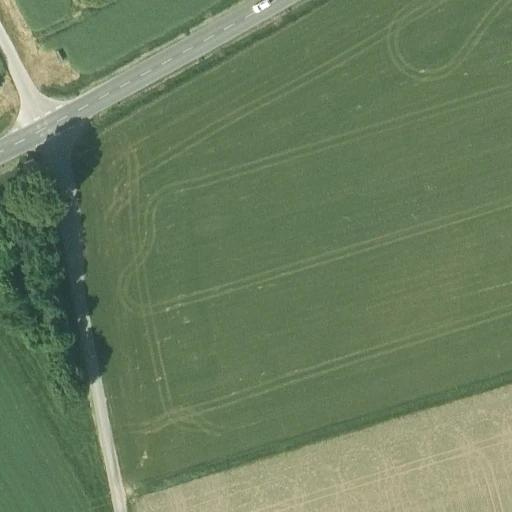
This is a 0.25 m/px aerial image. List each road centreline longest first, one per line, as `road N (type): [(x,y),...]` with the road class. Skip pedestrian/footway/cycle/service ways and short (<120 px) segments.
road 1 (track): [(119,498),(511,380)]
road 2 (track): [(122,511),(60,169),(45,132)]
road 3 (secondary): [(281,0),(0,154)]
